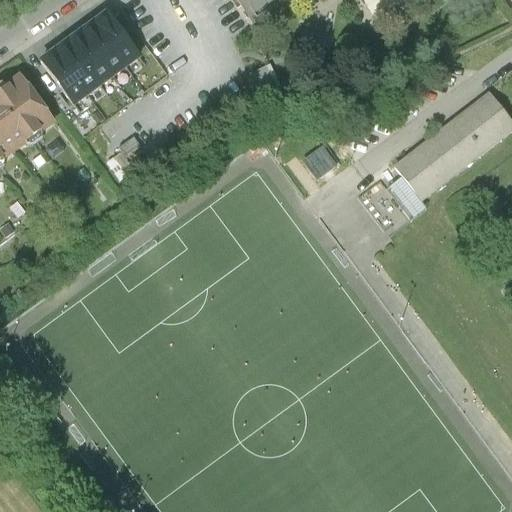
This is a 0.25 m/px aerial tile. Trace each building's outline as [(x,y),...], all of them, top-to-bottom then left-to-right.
[(235,0),(253,26),(291,0),(235,0)] [(139,60),(107,17),(93,27),(125,70),(139,60)] [(125,70),(93,27),(80,36),(112,80),(125,70)] [(112,80),(80,36),(68,45),(99,89),(112,80)] [(99,89),(68,45),(55,55),(87,98),(99,89)] [(87,98),(55,55),(41,65),(73,108),(87,98)] [(19,82),(0,96),(0,162),(51,125),(19,82)] [(487,98),(414,155),(394,171),(419,204),(511,131),(511,127),(489,97),(487,98)]
